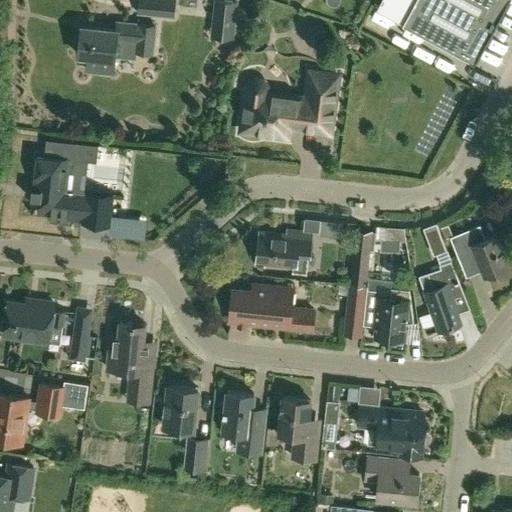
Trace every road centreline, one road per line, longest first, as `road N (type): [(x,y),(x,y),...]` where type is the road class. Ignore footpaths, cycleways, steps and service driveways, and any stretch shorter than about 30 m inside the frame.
road 1 (residential): [(158,272),(235,200),(256,193),(433,198),(477,155),(505,96)]
road 2 (residential): [(158,272),(203,343),(226,355),(454,373)]
road 3 (residential): [(0,253),(158,272)]
